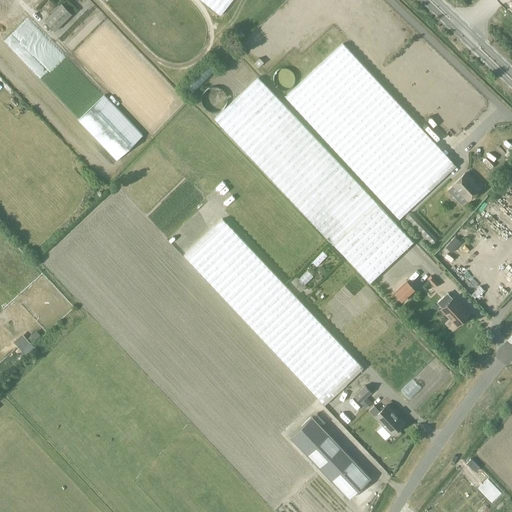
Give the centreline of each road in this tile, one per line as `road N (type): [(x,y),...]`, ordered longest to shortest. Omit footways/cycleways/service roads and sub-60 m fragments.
road 1 (unclassified): [(393,511),(509,351)]
road 2 (unclassified): [(511,116),(389,0)]
road 3 (secondary): [(424,0),(511,84)]
